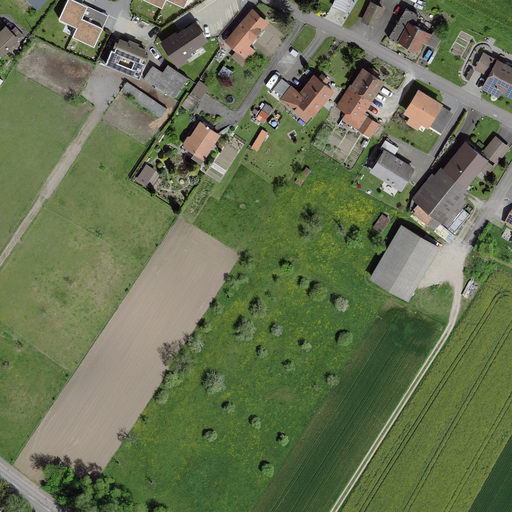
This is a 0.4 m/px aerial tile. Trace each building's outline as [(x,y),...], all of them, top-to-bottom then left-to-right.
[(86,3),(80,0),(66,0),(60,15),(78,23),(74,32),(94,41),(101,25),(80,15),(86,3)] [(382,9),(370,3),(362,20),(373,26),(382,9)] [(416,14),(403,8),(387,38),(397,44),(398,41),(415,51),(422,38),(427,40),(425,43),(435,49),(442,37),(432,31),(430,35),(411,24),(416,14)] [(251,38),(265,22),(251,11),(232,34),(233,35),(227,42),(246,58),(253,50),(248,46),(253,39),(251,38)] [(204,40),(194,24),(164,43),(163,43),(162,43),(176,64),(184,58),(182,55),(204,40)] [(4,27),(0,31),(0,52),(1,53),(16,38),(4,27)] [(140,70),(143,63),(139,62),(144,50),(119,40),(114,51),(110,49),(107,57),(140,70)] [(492,68),(485,83),(511,96),(511,94),(511,69),(482,54),(475,68),(485,73),(489,67),(492,68)] [(173,98),(187,78),(166,64),(152,84),(173,98)] [(351,86),(354,88),(343,105),(339,102),(337,106),(345,112),(342,119),(357,129),(366,116),(360,112),(380,81),(374,77),(376,74),(376,72),(372,69),(369,69),(367,73),(361,69),(351,86)] [(297,103),(310,113),(330,89),(323,83),(327,79),(321,74),(317,78),(316,78),(302,96),(281,79),(273,89),(281,96),(282,94),(284,96),(281,99),(292,109),(297,103)] [(120,89),(161,116),(166,109),(126,81),(120,89)] [(442,104),(418,89),(405,110),(429,125),(442,104)] [(377,123),(371,119),(363,132),(368,136),(377,123)] [(206,125),(205,126),(199,122),(190,136),(187,137),(183,143),(184,146),(183,147),(194,153),(191,157),(199,162),(210,147),(209,146),(217,134),(207,127),(208,126),(206,125)] [(506,148),(494,138),(483,151),(495,161),(506,148)] [(456,194),(484,159),(467,145),(419,204),(417,203),(411,211),(434,229),(440,220),(437,218),(443,210),(450,215),(463,199),(456,194)] [(405,178),(411,169),(383,152),(371,171),(399,188),(405,178)] [(153,170),(146,166),(137,179),(144,184),(153,170)] [(387,220),(381,215),(373,226),(379,231),(387,220)] [(434,249),(400,229),(369,281),(403,302),(434,249)]
